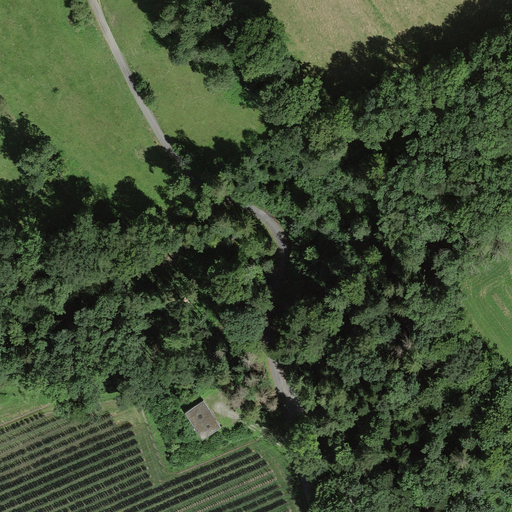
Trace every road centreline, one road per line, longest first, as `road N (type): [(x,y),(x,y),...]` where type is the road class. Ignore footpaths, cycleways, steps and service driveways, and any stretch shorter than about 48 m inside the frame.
road 1 (unclassified): [(321,511),(272,363),(280,255),(270,232),(256,215),(204,192),(166,150),(91,0)]
road 2 (track): [(288,416),(310,419),(362,511)]
